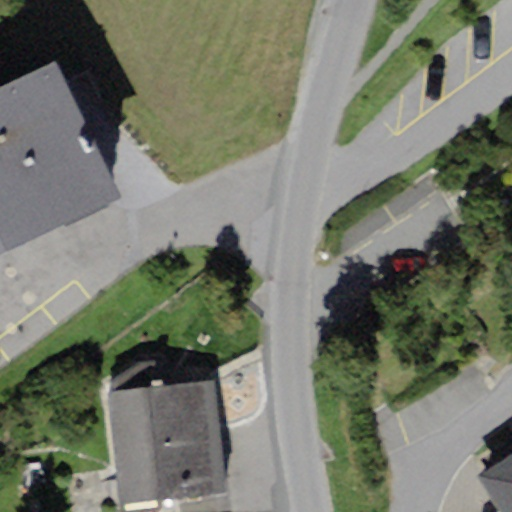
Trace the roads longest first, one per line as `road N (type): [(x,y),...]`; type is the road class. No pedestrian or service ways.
road 1 (residential): [(351,0),(291,209),(285,311),(307,511)]
road 2 (residential): [(408,511),(440,440),(511,389)]
